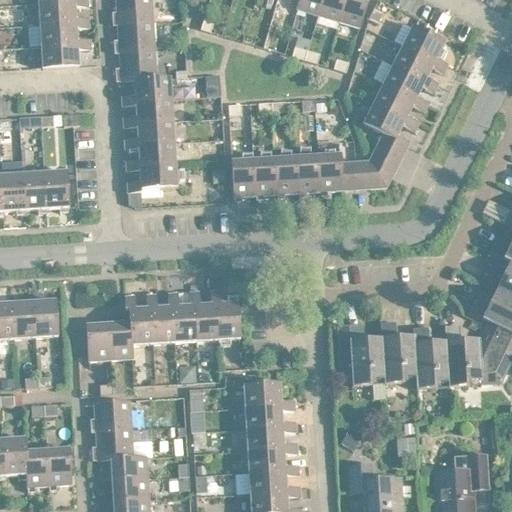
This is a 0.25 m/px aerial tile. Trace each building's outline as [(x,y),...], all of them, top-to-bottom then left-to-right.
[(43,0),(44,21),(81,18),(80,15),(80,3),(93,2),(92,0),(43,0)] [(118,21),(122,21),(158,19),(157,0),(120,0),(121,8),(117,8),(118,21)] [(302,0),(301,5),(323,11),(325,0),(302,0)] [(325,0),(323,11),(343,18),(348,0),(325,0)] [(348,0),(343,18),(364,24),(371,0),(348,0)] [(379,4),(373,15),(382,20),(388,8),(379,4)] [(205,25),(215,28),(219,16),(209,13),(205,25)] [(44,21),(46,42),(82,40),(82,36),(81,25),(94,24),(93,14),(80,15),(81,18),(44,21)] [(119,49),(124,49),(160,47),(158,19),(122,21),(123,36),(119,36),(119,49)] [(417,22),(407,42),(439,59),(441,55),(449,39),(417,22)] [(82,40),(46,42),(47,65),(83,62),(82,46),(95,46),(95,35),(82,36),(82,40)] [(407,42),(397,62),(429,78),(431,74),(436,64),(448,70),(453,61),(441,55),(439,59),(407,42)] [(297,52),(309,56),(312,46),(300,43),(297,52)] [(312,46),(309,56),(322,60),(325,50),(312,46)] [(125,78),(139,77),(139,76),(162,75),(160,47),(124,49),(125,64),(120,64),(121,78),(125,77),(125,78)] [(338,65),(351,68),(353,59),(341,55),(338,65)] [(397,62),(387,81),(420,97),(421,94),(427,83),(438,89),(443,80),(431,74),(429,78),(397,62)] [(181,66),(181,74),(192,73),(192,65),(181,66)] [(211,81),(224,80),(223,71),(210,72),(211,81)] [(127,103),(140,102),(140,98),(176,96),(175,74),(162,75),(139,76),(139,77),(140,92),(126,93),(127,103)] [(387,81),(378,100),(410,117),(412,113),(417,103),(429,109),(433,100),(421,94),(420,97),(387,81)] [(128,124),(142,123),(141,119),(178,117),(176,96),(140,98),(140,102),(141,113),(128,114),(128,124)] [(320,106),(319,96),(307,97),(307,107),(320,106)] [(321,106),(331,106),(331,97),(321,98),(321,106)] [(277,109),(276,98),(263,99),(264,109),(277,109)] [(289,98),(276,98),(277,109),(290,108),(289,98)] [(233,101),(234,111),(247,111),(246,100),(233,101)] [(368,120),(387,130),(387,129),(400,136),(402,132),(407,122),(419,128),(424,119),(412,113),(410,117),(378,100),(368,120)] [(67,111),(68,122),(84,121),(84,110),(67,111)] [(46,123),(45,112),(32,113),(33,124),(46,123)] [(58,112),(45,112),(46,123),(59,122),(58,112)] [(15,114),(2,115),(3,125),(16,125),(15,114)] [(130,146),(143,145),(143,141),(179,139),(178,117),(141,119),(142,123),(142,135),(129,136),(130,146)] [(387,129),(387,130),(382,140),(407,152),(414,138),(402,132),(400,136),(387,129)] [(131,167),(144,167),(144,163),(180,160),(179,139),(143,141),(143,145),(144,156),(130,157),(131,167)] [(382,140),(377,150),(401,163),(407,152),(382,140)] [(323,151),(325,188),(325,192),(332,192),(332,187),(362,185),(360,158),(346,159),(345,150),(323,151)] [(401,163),(377,150),(373,157),(375,184),(391,184),(401,163)] [(301,153),(303,189),(304,193),(311,193),(310,189),(325,188),(323,151),(301,153)] [(280,154),(282,190),(282,195),(289,194),(289,190),(303,189),(301,153),(280,154)] [(280,154),(258,156),(260,192),(261,196),(268,196),(267,191),(282,190),(280,154)] [(260,192),(258,156),(236,157),(238,193),(239,193),(239,197),(246,197),(246,193),(260,192)] [(144,163),(144,167),(145,178),(132,179),(132,189),(146,188),(146,185),(182,183),(180,160),(144,163)] [(71,167),(49,168),(51,205),(64,204),(64,208),(73,208),(73,203),(71,167)] [(49,168),(27,170),(30,206),(43,205),(43,210),(51,209),(51,205),(49,168)] [(27,170),(6,171),(8,207),(21,206),(21,211),(30,210),(30,206),(27,170)] [(6,171),(0,171),(0,212),(8,212),(8,207),(6,171)] [(494,248),(511,256),(511,240),(501,235),(494,248)] [(487,280),(502,288),(502,287),(511,291),(511,266),(508,274),(493,266),(487,280)] [(215,287),(216,300),(220,300),(222,336),(244,335),(242,299),(226,300),(225,286),(215,287)] [(0,336),(18,335),(16,299),(1,300),(0,287),(0,336)] [(492,319),(483,337),(483,338),(511,351),(511,291),(502,287),(502,288),(494,303),(479,295),(473,309),(492,319)] [(194,288),(194,302),(199,301),(201,338),(222,336),(220,300),(216,300),(205,301),(204,288),(194,288)] [(172,290),(173,303),(177,303),(179,339),(201,338),(199,301),(194,302),(183,302),(182,289),(172,290)] [(150,291),(151,304),(155,304),(158,340),(179,339),(177,303),(173,303),(161,304),(161,290),(150,291)] [(133,306),(134,319),(135,319),(136,341),(158,340),(155,304),(151,304),(140,305),(139,292),(129,292),(130,306),(133,306)] [(60,296),(38,298),(40,334),(62,333),(60,296)] [(38,298),(16,299),(18,335),(40,334),(38,298)] [(409,375),(420,374),(421,374),(418,334),(401,335),(400,318),(385,319),(386,336),(389,380),(390,380),(409,379),(409,375)] [(135,319),(134,319),(113,320),(115,356),(137,355),(136,341),(135,319)] [(115,356),(113,320),(91,321),(93,357),(115,356)] [(388,381),(389,380),(386,336),(369,337),(368,320),(353,321),(357,382),(377,381),(377,377),(388,376),(388,381)] [(449,323),(450,339),(451,339),(453,383),(473,382),(473,378),(485,377),(485,382),(486,382),(486,381),(505,380),(511,366),(511,351),(483,338),(483,337),(465,338),(464,322),(449,323)] [(421,374),(420,374),(421,386),(422,386),(422,385),(441,384),(441,380),(453,379),(453,383),(451,339),(450,339),(433,340),(432,324),(417,325),(418,334),(421,374)] [(55,373),(42,374),(43,384),(56,383),(55,373)] [(43,384),(42,374),(29,374),(30,385),(43,384)] [(5,376),(6,384),(18,383),(18,375),(5,376)] [(130,379),(117,380),(118,390),(131,389),(130,379)] [(118,390),(117,380),(104,381),(105,391),(118,390)] [(248,382),(249,404),(286,402),(285,398),(284,380),(248,382)] [(194,386),(194,396),(207,395),(206,385),(194,386)] [(18,391),(5,392),(5,402),(18,401),(18,391)] [(95,428),(100,428),(136,426),(135,397),(98,399),(99,415),(95,415),(95,428)] [(249,404),(251,426),(287,423),(287,419),(286,408),(299,407),(299,397),(285,398),(286,402),(249,404)] [(61,400),(48,401),(49,411),(62,410),(61,400)] [(49,411),(48,401),(35,402),(36,412),(49,411)] [(251,426),(252,447),(288,445),(288,441),(287,429),(301,429),(300,418),(287,419),(287,423),(251,426)] [(209,427),(209,419),(196,419),(196,428),(209,427)] [(408,420),(409,430),(419,430),(418,420),(408,420)] [(101,457),(115,456),(115,455),(138,454),(138,453),(136,426),(100,428),(101,443),(96,443),(97,457),(101,456),(101,457)] [(363,438),(351,430),(346,438),(358,446),(363,438)] [(23,475),(31,474),(29,447),(30,447),(29,434),(7,435),(9,471),(22,470),(23,475)] [(10,476),(9,471),(7,435),(0,435),(0,471),(1,472),(1,476),(10,476)] [(252,447),(253,469),(290,466),(289,462),(289,451),(302,450),(301,440),(288,441),(288,445),(252,447)] [(51,446),(53,482),(54,486),(61,486),(61,481),(76,480),(73,444),(51,446)] [(31,474),(31,483),(32,483),(32,488),(40,487),(40,483),(53,482),(51,446),(30,447),(29,447),(31,474)] [(115,455),(115,456),(116,477),(152,475),(151,452),(138,453),(138,454),(115,455)] [(459,468),(442,469),(444,511),(476,511),(475,486),(491,485),(489,452),(472,453),(458,453),(459,468)] [(182,461),(183,473),(193,473),(193,460),(182,461)] [(210,461),(201,462),(201,471),(211,470),(210,461)] [(406,511),(405,475),(376,476),(375,461),(353,462),(355,489),(367,488),(368,511),(406,511)] [(253,469),(255,490),(291,488),(291,484),(290,473),(303,472),(303,462),(289,462),(290,466),(253,469)] [(212,488),(211,471),(199,472),(200,488),(212,488)] [(193,473),(183,473),(184,486),(194,486),(193,473)] [(116,477),(117,498),(154,496),(152,475),(116,477)] [(255,490),(256,511),(278,510),(278,511),(292,510),(292,506),(291,494),(305,493),(304,483),(291,484),(291,488),(255,490)] [(117,498),(118,511),(154,511),(154,496),(117,498)]
